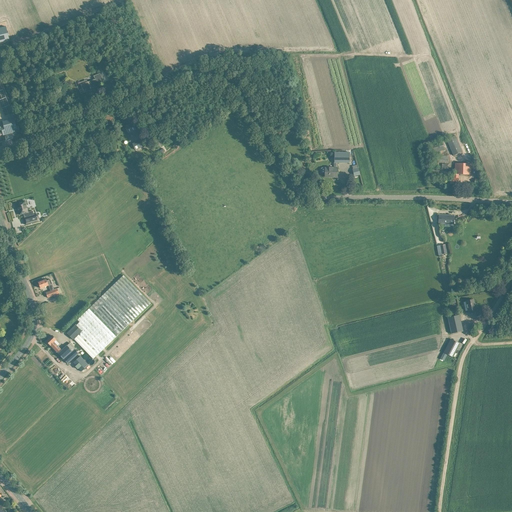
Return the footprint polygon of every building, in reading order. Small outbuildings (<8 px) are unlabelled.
[(0,42),(10,40),(6,26),(0,28),(0,42)] [(104,83),(103,79),(101,73),(94,76),(95,80),(88,82),(81,84),(80,83),(77,85),(81,94),(84,92),(84,93),(91,90),(91,89),(91,88),(95,86),(95,87),(104,83)] [(0,127),(1,127),(3,135),(20,131),(18,126),(17,126),(16,124),(19,123),(16,112),(12,113),(10,110),(13,109),(0,76),(0,105),(5,116),(9,114),(10,120),(0,122),(0,127)] [(125,126),(128,134),(131,132),(132,136),(137,134),(133,123),(125,126)] [(454,156),(462,152),(456,136),(447,140),(454,156)] [(133,144),(136,150),(143,146),(140,141),(133,144)] [(431,145),(434,153),(445,150),(443,141),(431,145)] [(349,152),(335,152),(335,163),(334,163),(337,163),(349,163),(349,152)] [(337,163),(334,163),(335,163),(334,163),(334,168),(325,168),(322,168),(321,169),(321,172),(322,173),(325,173),(325,176),(332,176),(332,177),(337,177),(337,168),(337,163)] [(471,175),(471,164),(455,163),(455,174),(454,174),(453,178),(450,178),(450,184),(458,184),(459,174),(471,175)] [(34,216),(33,211),(28,212),(25,201),(17,203),(20,215),(23,214),(25,218),(24,219),(25,225),(36,222),(34,216)] [(454,220),(454,217),(450,217),(450,215),(439,215),(438,224),(454,224),(454,220)] [(439,255),(447,254),(445,244),(437,246),(439,255)] [(74,339),(93,359),(150,303),(123,275),(78,320),(80,322),(76,325),(82,331),(74,339)] [(59,294),(62,293),(60,288),(57,288),(54,289),(50,279),(47,281),(46,279),(39,282),(41,288),(48,285),(51,291),(46,293),(48,298),(53,296),(55,299),(60,296),(59,294)] [(474,299),(466,301),(468,311),(477,309),(476,306),(475,306),(474,299)] [(459,315),(447,318),(451,334),(463,331),(459,315)] [(82,331),(76,325),(67,334),(73,340),(74,339),(82,331)] [(62,350),(54,342),(56,340),(52,335),(46,341),(51,345),(59,353),(62,350)] [(460,344),(451,339),(444,352),(453,357),(460,344)] [(75,354),(67,346),(62,350),(59,353),(58,354),(68,364),(83,350),(75,341),(71,344),(78,352),(75,354)] [(91,368),(80,356),(74,362),(82,372),(84,374),(91,368)] [(68,375),(61,368),(58,372),(65,378),(68,375)] [(74,378),(69,382),(73,387),(78,383),(74,378)]
